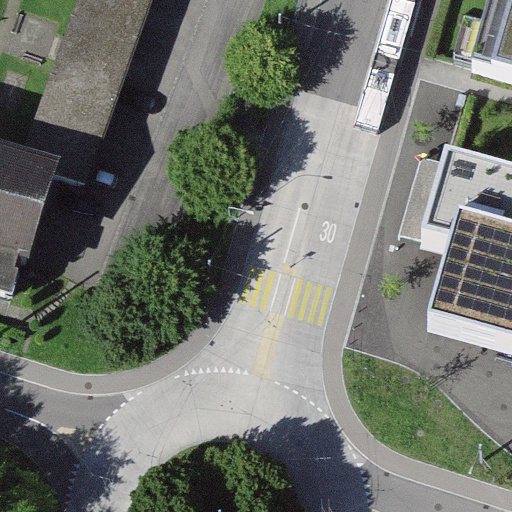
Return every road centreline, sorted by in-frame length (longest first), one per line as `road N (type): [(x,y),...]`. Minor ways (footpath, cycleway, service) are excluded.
road 1 (tertiary): [(368,0),(257,397)]
road 2 (residential): [(349,511),(338,463),(323,442),(298,416),(257,397)]
road 3 (residential): [(257,397),(175,406),(117,448)]
road 4 (residential): [(117,448),(0,411)]
